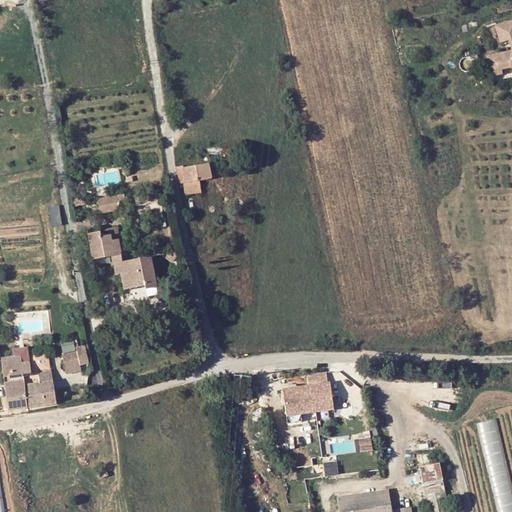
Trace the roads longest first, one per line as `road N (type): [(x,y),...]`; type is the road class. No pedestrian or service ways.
road 1 (unclassified): [(145,0),(199,302),(223,366)]
road 2 (unclassified): [(223,366),(511,358)]
road 3 (unclassified): [(0,424),(98,405),(223,366)]
road 4 (track): [(341,359),(387,408),(396,473),(387,483),(328,490)]
road 5 (track): [(465,511),(448,448),(385,405)]
